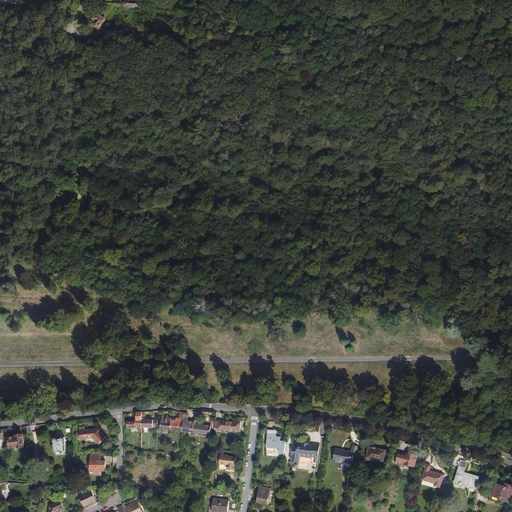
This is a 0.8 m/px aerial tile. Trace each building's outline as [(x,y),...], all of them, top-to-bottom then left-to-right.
[(96,21),(94,24),(99,28),(105,20),(96,14),(93,19),(96,21)] [(511,409),(511,407),(504,405),(501,419),(509,421),(511,409)] [(142,414),(142,412),(137,413),(137,420),(136,420),(136,422),(128,422),(128,427),(139,427),(139,432),(142,432),(142,427),(142,414)] [(183,431),(185,413),(181,412),(180,418),(162,416),(161,428),(183,431)] [(189,414),(185,413),(183,431),(188,432),(189,434),(192,434),(193,433),(210,435),(211,426),(195,424),(196,420),(188,419),(187,419),(187,417),(188,417),(189,414)] [(153,428),(153,426),(153,420),(145,420),(146,414),(142,414),(142,427),(153,428)] [(230,430),(230,432),(233,433),(234,430),(239,431),(240,423),(219,421),(218,429),(223,429),(230,430)] [(98,431),(96,429),(84,431),(80,432),(81,441),(86,440),(86,439),(92,438),(99,445),(107,437),(99,430),(98,431)] [(276,431),(267,430),(266,452),(274,452),(274,449),(279,449),(278,454),(284,455),(285,442),(280,441),(280,437),(276,436),(276,431)] [(23,434),(16,435),(17,436),(8,437),(10,448),(18,447),(18,448),(24,447),(23,434)] [(55,452),(65,451),(66,451),(65,437),(53,438),(54,452),(55,452)] [(309,447),(309,443),(303,443),(298,443),(297,449),(293,449),(291,461),(299,462),(300,461),(300,456),(312,458),(312,457),(318,458),(319,451),(313,450),(314,448),(309,447)] [(351,452),(335,449),(333,462),(339,463),(339,462),(352,465),(354,456),(357,456),(359,447),(353,445),(351,452)] [(387,450),(369,447),(367,458),(385,461),(387,450)] [(417,456),(407,453),(404,464),(415,467),(417,456)] [(228,469),(233,470),(234,470),(235,466),(235,464),(236,462),(236,457),(229,456),(229,455),(221,454),(219,464),(227,465),(226,469),(228,469)] [(92,459),(90,461),(90,471),(94,471),(94,475),(101,475),(101,471),(106,471),(106,461),(100,461),(100,455),(92,455),(92,459)] [(431,465),(426,464),(422,480),(435,483),(434,486),(440,487),(444,475),(430,471),(431,465)] [(465,469),(459,467),(454,483),(460,485),(461,484),(475,488),(479,477),(464,472),(465,469)] [(511,496),(511,485),(510,485),(509,488),(504,487),(496,484),(493,493),(492,496),(498,498),(510,502),(511,496)] [(268,504),(271,488),(261,486),(258,502),(268,504)] [(93,505),(97,503),(91,490),(79,496),(84,507),(92,503),(93,505)] [(497,501),(498,498),(492,496),(493,493),(491,492),(489,499),(497,501)] [(227,511),(229,501),(213,499),(212,511),(213,511),(227,511)] [(61,500),(50,505),(48,511),(58,511),(59,511),(65,509),(61,500)] [(118,508),(119,511),(143,511),(141,506),(142,504),(139,501),(125,508),(124,505),(118,508)]
